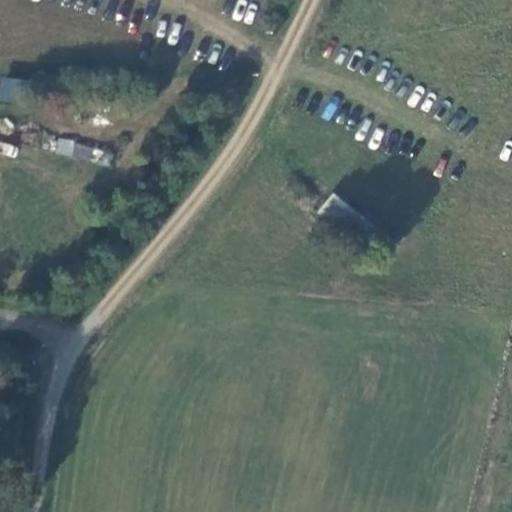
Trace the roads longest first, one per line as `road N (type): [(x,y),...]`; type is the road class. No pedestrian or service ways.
road 1 (track): [(133,286),(268,106),(317,0)]
road 2 (unclassified): [(41,511),(95,337),(133,286)]
